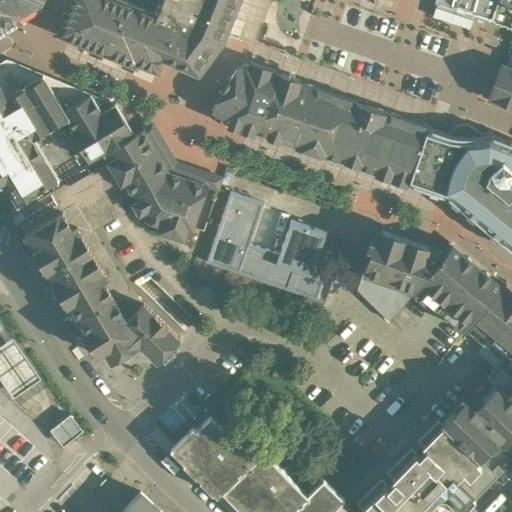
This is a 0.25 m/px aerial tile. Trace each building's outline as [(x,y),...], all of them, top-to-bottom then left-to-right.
[(0,0),(0,27),(43,1),(39,0),(0,0)] [(159,0),(153,15),(116,0),(72,0),(58,34),(135,65),(136,63),(156,71),(161,59),(198,74),(222,42),(238,0),(159,0)] [(435,0),(435,2),(491,21),(498,0),(435,0)] [(511,0),(498,0),(491,21),(511,28),(511,0)] [(53,91),(43,74),(27,83),(15,62),(0,71),(0,176),(16,204),(57,179),(32,137),(67,117),(73,128),(101,112),(90,93),(76,101),(66,83),(53,91)] [(511,68),(495,62),(482,96),(511,107),(511,68)] [(278,75),(243,63),(212,110),(222,118),(222,119),(259,132),(278,75)] [(314,87),(278,75),(259,132),(294,144),(314,87)] [(314,87),(294,144),(408,183),(427,126),(314,87)] [(133,134),(114,103),(101,112),(73,128),(70,130),(88,161),(105,151),(133,134)] [(154,127),(151,123),(143,128),(145,132),(168,171),(175,163),(154,127)] [(427,126),(408,183),(447,197),(511,250),(511,142),(489,133),(482,133),(479,132),(467,124),(460,124),(456,125),(453,127),(451,128),(449,131),(447,133),(427,126)] [(145,132),(143,128),(133,134),(105,151),(107,154),(113,164),(131,193),(168,171),(145,132)] [(57,179),(16,204),(18,207),(30,227),(35,224),(35,215),(54,204),(54,203),(55,202),(57,195),(70,187),(78,189),(101,175),(102,170),(113,164),(107,154),(105,151),(57,179)] [(222,178),(175,163),(168,171),(206,184),(218,188),(222,178)] [(131,193),(113,164),(102,170),(101,175),(117,202),(118,202),(131,194),(131,193)] [(168,171),(131,193),(131,194),(147,220),(189,234),(206,184),(168,171)] [(101,175),(78,189),(70,187),(57,195),(55,202),(54,203),(54,204),(35,215),(35,224),(30,227),(32,229),(61,212),(71,229),(75,226),(91,252),(101,246),(92,230),(124,211),(118,202),(117,202),(101,175)] [(230,192),(206,262),(254,278),(263,249),(248,244),(261,203),(230,192)] [(32,229),(24,234),(50,277),(91,252),(75,226),(71,229),(61,212),(32,229)] [(279,255),(263,249),(254,278),(303,295),(313,267),(324,233),(290,221),(279,255)] [(443,255),(376,232),(357,290),(389,321),(419,285),(443,255)] [(127,289),(101,246),(91,252),(107,278),(103,281),(113,298),(127,289)] [(500,287),(451,246),(443,255),(419,285),(468,325),(500,287)] [(91,252),(50,277),(76,320),(113,298),(103,281),(107,278),(91,252)] [(313,267),(303,295),(315,300),(325,271),(313,267)] [(325,271),(315,300),(324,302),(333,274),(325,271)] [(511,296),(500,287),(468,325),(464,330),(501,359),(486,377),(495,385),(511,401),(511,296)] [(113,298),(76,320),(96,354),(104,349),(111,361),(140,343),(157,360),(179,337),(128,288),(127,289),(113,298)] [(38,378),(10,339),(0,345),(0,378),(12,396),(38,378)] [(511,447),(511,401),(495,385),(472,408),(465,401),(443,424),(490,470),(511,447)] [(81,430),(69,414),(60,422),(71,437),(81,430)] [(306,494),(262,450),(257,455),(240,438),(236,443),(209,416),(195,430),(192,426),(169,448),(216,496),(222,491),(242,511),(321,511),(336,497),(341,501),(343,498),(323,477),(306,494)] [(443,424),(437,419),(416,440),(424,448),(418,454),(410,446),(386,472),(393,479),(388,484),(380,477),(356,503),(363,510),(361,511),(351,511),(344,505),(341,501),(336,497),(321,511),(451,511),(491,471),(443,424)] [(71,437),(60,422),(51,429),(62,443),(67,440),(71,437)] [(161,511),(140,492),(120,511),(161,511)]
